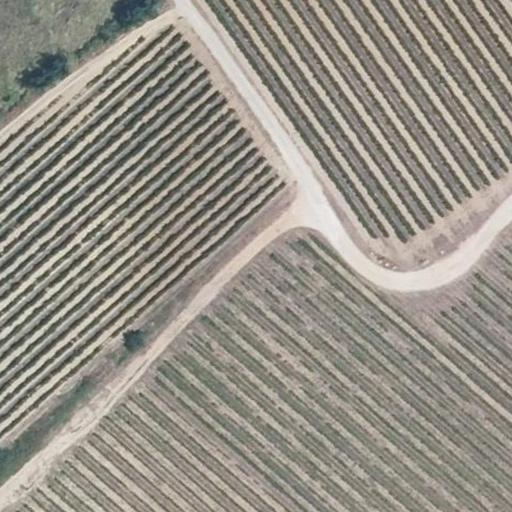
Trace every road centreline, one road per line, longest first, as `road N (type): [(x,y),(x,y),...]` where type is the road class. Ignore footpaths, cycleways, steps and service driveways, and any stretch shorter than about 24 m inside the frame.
road 1 (track): [(176,0),(350,258),(410,272),(511,208)]
road 2 (track): [(0,493),(282,221),(313,208)]
